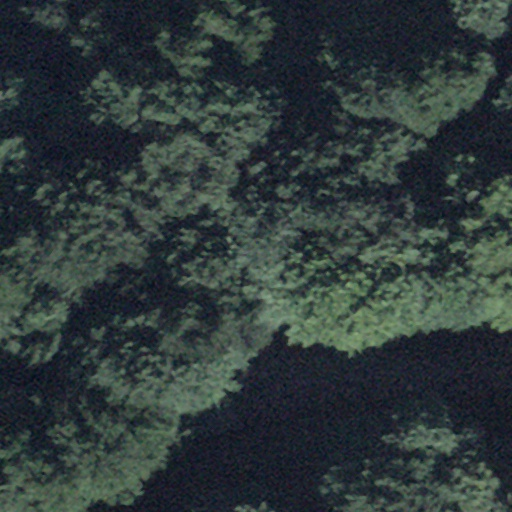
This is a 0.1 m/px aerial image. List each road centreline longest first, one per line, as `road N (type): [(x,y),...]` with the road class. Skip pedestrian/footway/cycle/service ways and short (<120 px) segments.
road 1 (unclassified): [(511,267),(438,273),(324,300),(173,387)]
road 2 (unclassified): [(173,387),(511,378)]
road 3 (unclassified): [(173,387),(2,511)]
